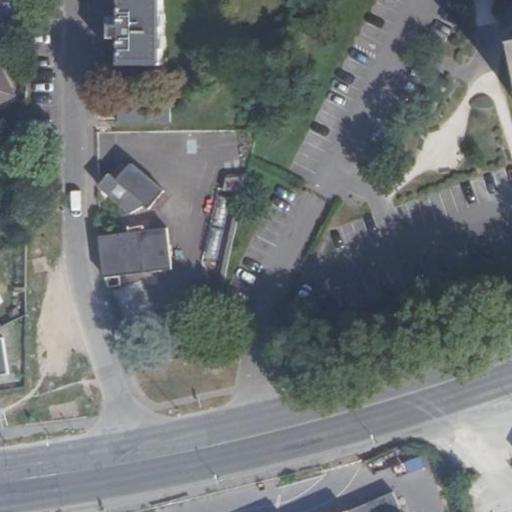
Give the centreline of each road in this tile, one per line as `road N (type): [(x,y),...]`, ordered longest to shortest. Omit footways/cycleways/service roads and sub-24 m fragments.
road 1 (residential): [(131,446),(66,230),(71,0)]
road 2 (primary): [(511,340),(269,415),(131,446)]
road 3 (primary): [(138,479),(369,424),(511,378)]
road 4 (track): [(369,424),(511,413)]
road 5 (primary): [(0,501),(138,479)]
road 6 (primary): [(131,446),(0,466)]
